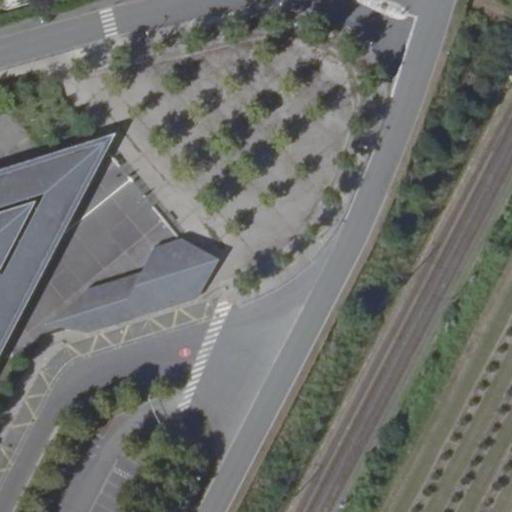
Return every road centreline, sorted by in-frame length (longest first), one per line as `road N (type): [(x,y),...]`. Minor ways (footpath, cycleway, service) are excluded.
road 1 (tertiary): [(431,27),(345,260),(214,511)]
road 2 (tertiary): [(0,54),(224,0)]
